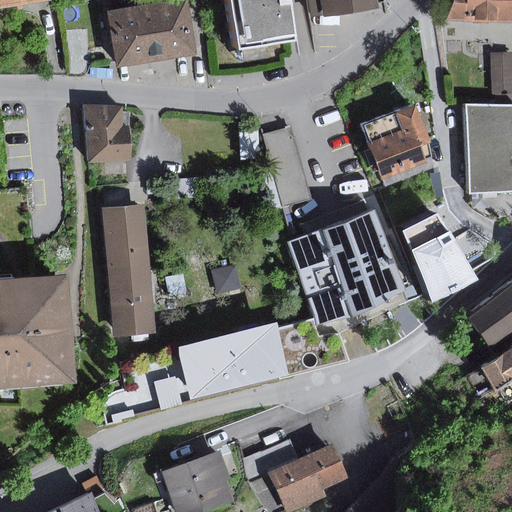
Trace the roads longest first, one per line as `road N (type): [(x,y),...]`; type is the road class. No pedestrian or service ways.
road 1 (residential): [(0,505),(143,430),(378,368),(511,265)]
road 2 (residential): [(0,88),(231,101),(279,96),(344,67),(417,0)]
